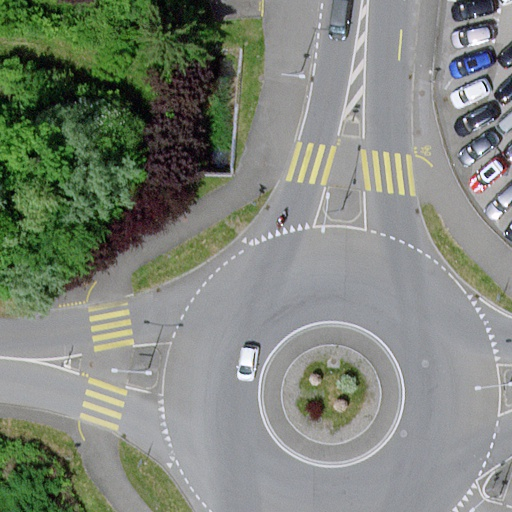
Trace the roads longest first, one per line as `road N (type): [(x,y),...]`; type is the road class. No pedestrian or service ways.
road 1 (primary): [(420,295),(395,238),(382,174),(373,0)]
road 2 (primary): [(351,0),(314,163),(269,272)]
road 3 (primary): [(269,272),(226,306),(196,372),(198,421),(231,482)]
road 4 (primary): [(420,295),(391,274),(339,259),(269,272)]
road 5 (primary): [(440,463),(461,390),(439,317)]
